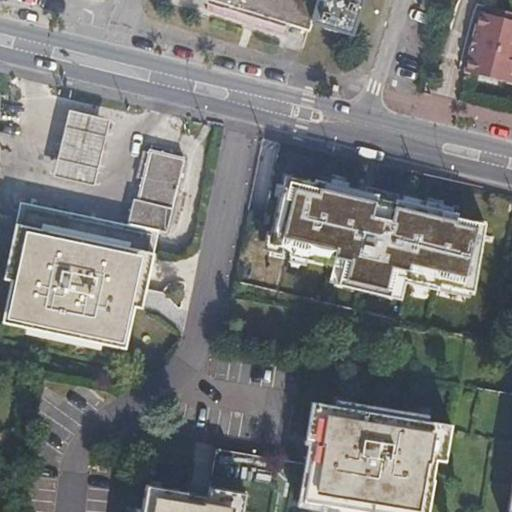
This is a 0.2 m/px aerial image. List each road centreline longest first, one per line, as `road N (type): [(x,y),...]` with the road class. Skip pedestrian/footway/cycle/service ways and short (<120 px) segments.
road 1 (residential): [(253,98),(204,313),(170,368),(90,436),(70,511)]
road 2 (secondary): [(0,39),(253,98)]
road 3 (secondary): [(361,124),(511,161)]
road 4 (residential): [(361,124),(400,0)]
